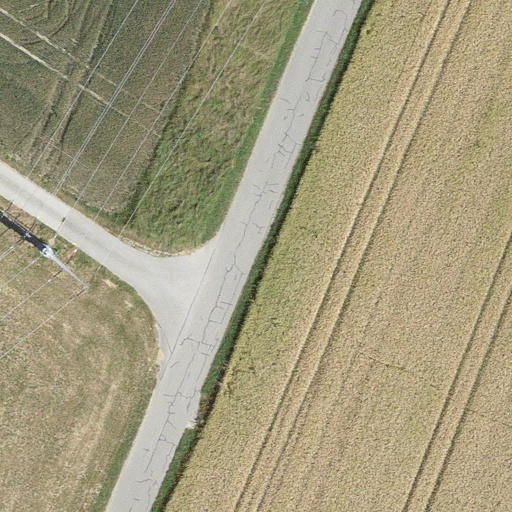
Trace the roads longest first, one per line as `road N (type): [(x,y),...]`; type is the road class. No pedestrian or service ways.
road 1 (unclassified): [(151,511),(371,0)]
road 2 (track): [(0,147),(251,292)]
